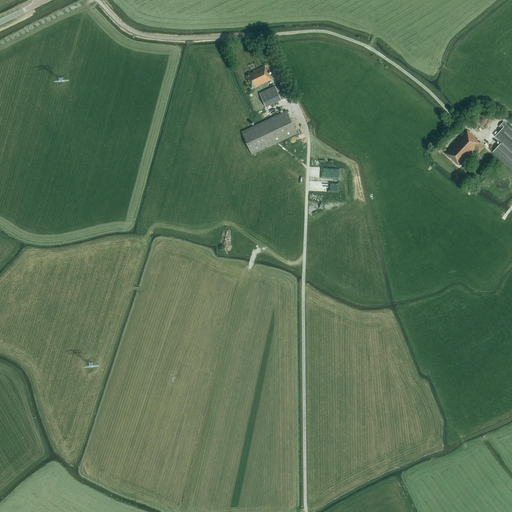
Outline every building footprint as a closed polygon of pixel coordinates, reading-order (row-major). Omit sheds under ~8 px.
[(272,80),(268,70),(267,70),(265,66),(254,71),(254,72),(246,75),(252,88),(252,89),(251,89),(261,112),(277,105),(266,82),(272,80)] [(270,118),(271,118),(241,132),(252,155),(297,134),(286,110),(270,118)] [(499,126),(502,129),(495,136),(511,152),(511,129),(504,121),(499,126)] [(477,139),(467,130),(445,153),(459,166),(463,162),(462,161),(464,159),(464,160),(475,149),(478,153),(475,156),(483,163),(492,154),(484,147),(476,140),(477,139)] [(511,153),(501,143),(492,152),(511,170),(511,153)]
